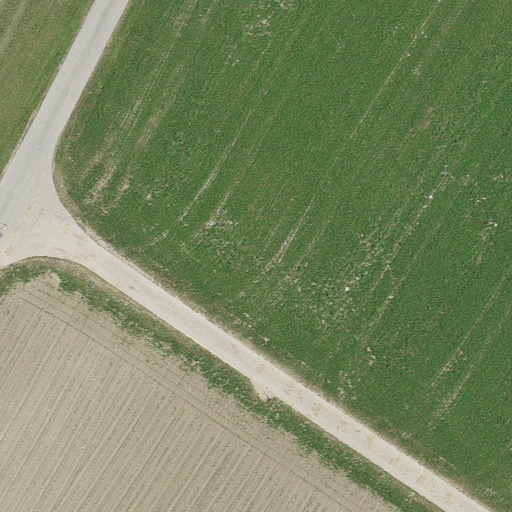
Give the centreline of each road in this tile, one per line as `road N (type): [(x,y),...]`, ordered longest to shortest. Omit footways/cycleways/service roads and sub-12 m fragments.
road 1 (track): [(10,202),(466,511)]
road 2 (unclassified): [(0,221),(111,0)]
